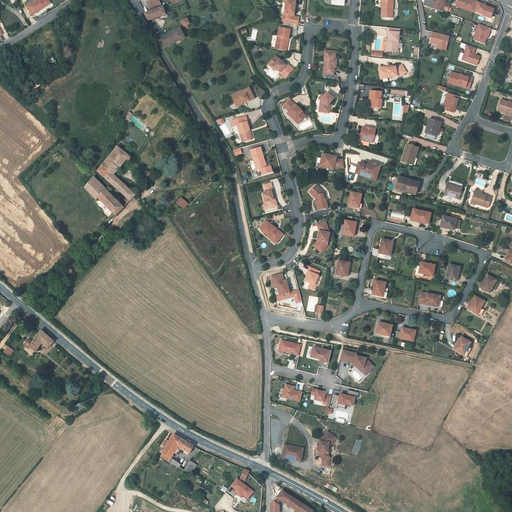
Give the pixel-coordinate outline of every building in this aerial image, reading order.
[(34,0),(26,6),(32,15),(50,4),(47,0),(34,0)] [(150,11),(162,7),(158,0),(155,0),(147,4),(150,11)] [(295,0),(286,0),(286,2),(285,13),(285,14),(284,14),(282,22),(297,25),(299,17),(294,16),(294,14),(295,10),(295,5),(295,0)] [(383,0),(382,17),(392,18),(393,1),(392,1),(392,0),(384,0),(383,0)] [(424,0),(423,5),(446,13),(450,2),(445,0),(424,0)] [(474,0),(455,0),(454,6),(490,18),(494,6),(474,0)] [(148,21),(165,15),(163,7),(145,14),(148,21)] [(187,18),(181,21),(184,27),(185,26),(186,29),(189,27),(188,25),(190,24),(189,23),(193,22),(191,18),(188,19),(187,18)] [(485,44),(490,27),(477,23),(472,40),(485,44)] [(289,38),(290,30),(279,27),(276,43),(275,49),(286,51),(287,45),(286,45),(287,38),(289,38)] [(387,36),(389,36),(388,41),(390,41),(389,44),(388,44),(387,51),(398,52),(399,42),(400,29),(388,27),(387,36)] [(156,33),(154,34),(157,39),(161,49),(163,49),(185,38),(180,28),(160,37),(159,33),(156,34),(156,33)] [(445,50),(449,36),(431,31),(428,45),(445,50)] [(473,54),(475,47),(465,44),(461,61),(477,65),(480,55),(473,54)] [(336,51),(325,50),(323,74),(334,75),(334,67),(336,67),(337,61),(335,61),(335,59),(336,51)] [(275,56),(269,63),(277,70),(280,72),(279,73),(282,76),(290,66),(287,64),(286,65),(275,56)] [(384,70),(379,71),(381,79),(397,76),(397,77),(400,76),(406,72),(402,66),(397,69),(396,69),(396,67),(392,67),(389,68),(387,67),(384,67),(384,70)] [(450,71),(446,83),(469,89),(472,77),(450,71)] [(41,85),(38,82),(28,89),(31,93),(41,85)] [(232,97),(235,105),(244,101),(245,102),(246,104),(254,100),(249,88),(232,97)] [(372,99),(371,107),(381,108),(382,100),(381,99),(382,92),(370,91),(370,99),(372,99)] [(331,97),(324,92),(322,94),(319,98),(318,107),(321,107),(320,110),(327,111),(328,105),(326,104),(328,101),(331,97)] [(454,113),(458,97),(447,94),(444,106),(448,107),(446,110),(454,113)] [(290,100),(284,106),(289,111),(289,112),(295,118),(294,120),(298,123),(306,116),(302,112),(303,112),(296,105),(295,105),(290,100)] [(511,102),(501,100),(498,110),(507,112),(511,114),(511,115),(511,116),(511,115),(511,102)] [(295,118),(289,112),(287,113),(294,120),(295,118)] [(242,143),(251,140),(248,131),(250,131),(247,122),(246,122),(245,117),(231,121),(233,126),(237,125),(242,143)] [(436,136),(437,137),(441,123),(429,119),(425,133),(426,133),(436,136)] [(376,130),(363,127),(360,140),(373,143),(376,130)] [(401,161),(409,164),(412,157),(415,158),(418,148),(406,145),(401,161)] [(98,171),(113,185),(118,180),(118,179),(113,175),(117,171),(117,172),(118,172),(119,172),(120,172),(121,171),(121,169),(120,168),(119,168),(126,159),(127,160),(127,161),(128,161),(129,161),(129,160),(130,160),(130,159),(130,158),(130,157),(117,147),(116,150),(98,171)] [(232,150),(234,156),(242,154),(240,148),(232,150)] [(262,175),(272,172),(270,166),(265,168),(264,166),(262,157),(263,157),(260,148),(251,151),(256,169),(260,168),(261,169),(262,175)] [(323,154),(320,166),(333,169),(333,168),(344,168),(343,159),(335,160),(336,157),(323,154)] [(364,164),(359,162),(355,173),(376,180),(381,166),(369,162),(368,165),(364,164)] [(144,178),(149,182),(150,181),(154,176),(150,172),(144,178)] [(484,173),(478,172),(475,179),(482,181),(484,173)] [(105,206),(110,211),(115,216),(118,213),(123,208),(93,178),(84,188),(96,200),(98,198),(105,206)] [(135,196),(118,180),(113,185),(130,201),(135,196)] [(416,195),(419,183),(410,180),(409,183),(398,180),(395,188),(416,195)] [(156,188),(150,181),(149,182),(145,186),(151,193),(156,188)] [(266,192),(263,193),(265,204),(267,209),(275,207),(273,202),(276,201),(275,198),(273,197),(272,194),(271,191),(273,191),(271,183),(264,185),(266,192)] [(324,193),(316,185),(311,190),(316,196),(317,200),(316,201),(318,210),(328,208),(324,193)] [(462,189),(447,185),(444,195),(459,199),(462,189)] [(475,189),(470,204),(474,206),(475,204),(488,208),(491,198),(482,195),(483,192),(475,189)] [(311,190),(309,192),(317,200),(316,196),(311,190)] [(357,194),(351,193),(348,207),(359,209),(360,204),(362,195),(357,194)] [(177,203),(182,208),(184,208),(185,207),(186,206),(187,205),(187,204),(187,203),(187,202),(181,198),(177,203)] [(426,222),(429,223),(431,214),(413,210),(411,221),(415,221),(419,222),(425,224),(426,222)] [(443,216),(441,226),(445,227),(445,228),(451,229),(451,228),(455,229),(455,228),(457,220),(457,219),(455,219),(444,216),(443,216)] [(345,221),(343,235),(353,237),(354,232),(355,232),(356,226),(354,226),(355,222),(345,221)] [(276,228),(268,222),(265,225),(262,230),(261,230),(269,236),(268,237),(272,240),(273,238),(278,241),(283,235),(275,229),(276,228)] [(326,222),(317,225),(319,231),(318,238),(317,241),(318,241),(318,243),(316,245),(323,251),(327,245),(330,233),(326,222)] [(382,239),(379,253),(379,257),(384,258),(385,256),(385,255),(389,255),(390,251),(391,251),(392,245),(391,245),(391,241),(382,239)] [(318,241),(317,241),(313,246),(321,252),(323,251),(316,245),(318,243),(318,241)] [(342,276),(346,277),(347,272),(348,272),(349,266),(347,266),(348,263),(344,262),(344,260),(339,259),(336,275),(342,276)] [(430,274),(433,275),(435,266),(418,262),(415,274),(423,276),(424,274),(430,276),(430,274)] [(449,265),(446,279),(456,281),(457,276),(458,276),(459,271),(457,270),(458,267),(449,265)] [(317,270),(309,267),(308,272),(309,272),(307,277),(305,282),(310,283),(308,288),(314,291),(316,286),(315,285),(318,278),(319,276),(316,274),(317,270)] [(284,281),(282,274),(272,277),(274,284),(276,283),(278,288),(280,295),(290,293),(286,280),(284,281)] [(495,291),(500,282),(487,275),(482,283),(481,283),(479,286),(480,287),(490,293),(490,292),(491,292),(493,289),(495,291)] [(386,283),(375,281),(372,295),(383,297),(383,298),(386,299),(388,289),(385,288),(386,283)] [(440,296),(427,294),(424,304),(429,305),(435,307),(435,305),(438,306),(440,296)] [(484,311),(481,309),(484,302),(475,296),(468,309),(481,316),(484,311)] [(496,321),(498,322),(506,308),(504,307),(496,321)] [(387,334),(390,335),(392,326),(378,323),(376,333),(381,334),(380,335),(386,336),(387,334)] [(410,339),(414,340),(416,331),(402,328),(401,332),(397,331),(395,338),(399,339),(404,340),(410,341),(410,339)] [(48,348),(54,341),(41,331),(33,342),(28,339),(25,344),(26,344),(29,346),(30,345),(36,349),(37,350),(39,346),(41,347),(42,347),(43,347),(44,347),(45,346),(48,348)] [(461,337),(454,350),(464,355),(463,356),(466,358),(471,349),(468,347),(469,345),(468,344),(469,342),(461,337)] [(301,345),(281,340),(279,351),(299,355),(301,345)] [(7,346),(3,352),(9,357),(14,350),(7,346)] [(331,351),(313,347),(311,357),(320,359),(321,357),(329,359),(331,351)] [(357,354),(347,351),(344,361),(351,362),(351,360),(355,361),(354,363),(354,366),(357,367),(364,368),(368,372),(374,366),(366,359),(366,358),(357,356),(357,354)] [(366,375),(368,372),(364,368),(357,367),(366,375)] [(294,387),(286,385),(283,397),(300,401),(303,392),(294,390),(294,387)] [(317,390),(313,389),(312,394),(316,395),(315,399),(323,402),(323,403),(329,405),(331,396),(325,395),(326,392),(317,390)] [(335,403),(352,407),(354,397),(338,393),(335,403)] [(327,431),(325,434),(332,439),(329,442),(328,453),(330,453),(331,446),(336,438),(327,431)] [(189,454),(194,446),(173,434),(170,441),(167,440),(163,446),(166,447),(161,456),(180,468),(181,465),(171,458),(174,452),(178,447),(189,454)] [(319,449),(319,452),(323,461),(322,465),(329,466),(330,458),(328,453),(329,442),(332,439),(325,434),(320,441),(319,445),(319,449)] [(301,461),(304,448),(285,444),(282,457),(301,461)] [(184,471),(191,475),(197,465),(190,461),(184,471)] [(240,478),(245,481),(249,472),(244,469),(240,478)] [(229,486),(234,489),(232,492),(240,498),(242,496),(247,500),(253,491),(235,478),(229,486)] [(296,511),(301,503),(282,491),(277,498),(296,511)] [(278,511),(279,506),(273,502),(271,504),(270,511),(278,511)] [(298,511),(306,511),(309,508),(301,503),(296,511),(298,511)]
